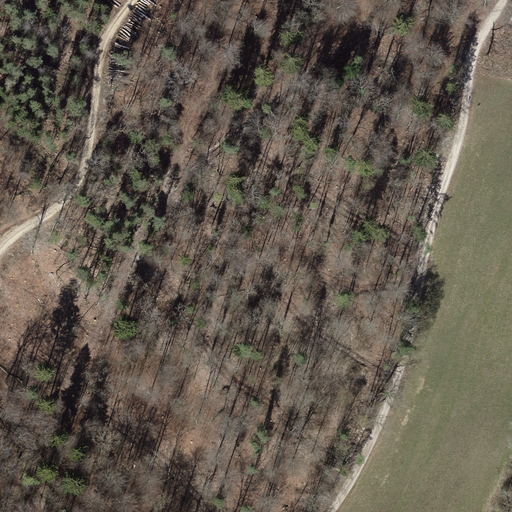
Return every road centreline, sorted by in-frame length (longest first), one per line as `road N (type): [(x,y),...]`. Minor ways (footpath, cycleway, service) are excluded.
road 1 (track): [(328,511),(374,434),(401,366),(488,0)]
road 2 (track): [(136,0),(104,51),(74,189),(0,244)]
